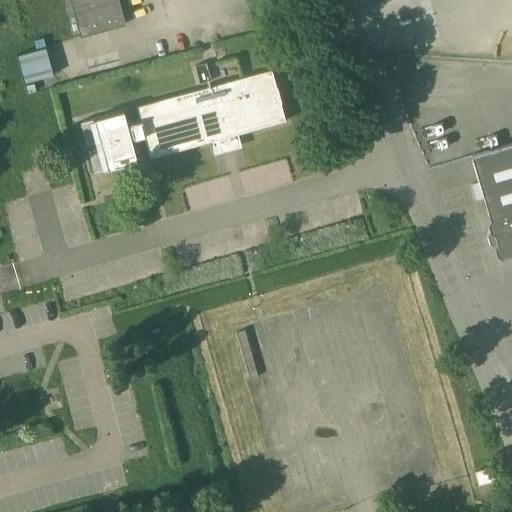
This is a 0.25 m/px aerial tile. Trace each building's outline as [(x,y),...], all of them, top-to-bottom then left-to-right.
[(69,0),(79,36),(106,29),(125,24),(118,0),(69,0)] [(45,47),(16,55),(23,83),(53,74),(45,47)] [(238,134),(266,126),(285,121),(271,69),(224,82),(225,84),(137,108),(141,121),(126,124),(123,111),(81,122),(95,172),(137,160),(131,137),(143,134),(149,157),(209,141),(212,155),(241,147),(238,134)] [(511,143),(471,155),(489,219),(487,223),(489,231),(487,236),(489,244),(493,246),(496,254),(501,257),(511,253),(511,143)] [(496,479),(493,466),(474,472),(478,485),(496,479)]
